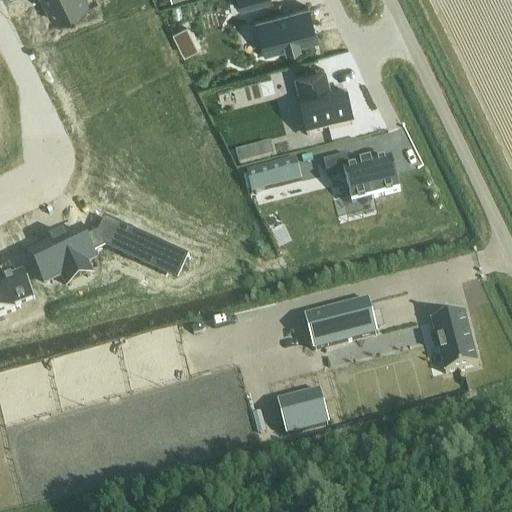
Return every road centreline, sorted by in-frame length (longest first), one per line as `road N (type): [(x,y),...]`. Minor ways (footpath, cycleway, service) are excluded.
road 1 (unclassified): [(511,256),(404,31)]
road 2 (residential): [(0,206),(35,184),(47,156),(37,102),(0,22)]
